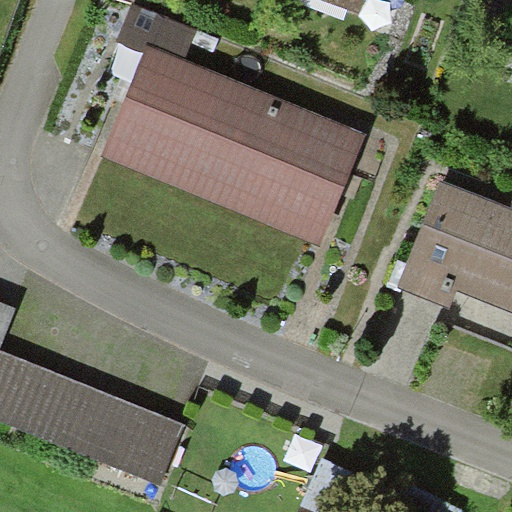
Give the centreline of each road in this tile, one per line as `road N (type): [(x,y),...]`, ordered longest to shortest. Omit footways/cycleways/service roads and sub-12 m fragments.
road 1 (residential): [(0,200),(46,249),(237,340),(511,448)]
road 2 (residential): [(70,0),(0,167)]
